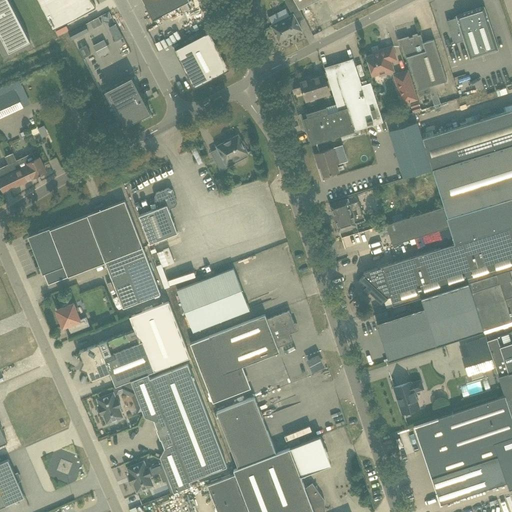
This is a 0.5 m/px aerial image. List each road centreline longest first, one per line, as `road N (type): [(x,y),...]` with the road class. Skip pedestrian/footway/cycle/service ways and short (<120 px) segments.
road 1 (unclassified): [(396,511),(276,142),(238,86)]
road 2 (unclassified): [(116,511),(0,250)]
road 3 (unclassified): [(0,219),(182,116)]
road 4 (unclassified): [(408,0),(258,76)]
road 5 (unknown): [(341,343),(390,314),(417,311),(448,328),(453,349)]
road 6 (unclassified): [(182,116),(120,0)]
